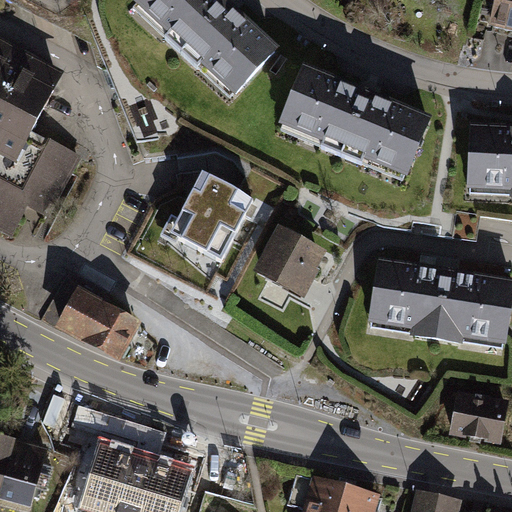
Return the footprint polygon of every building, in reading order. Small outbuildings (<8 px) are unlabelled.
[(225,0),(136,0),(130,6),(235,102),(280,50),(225,0)] [(511,5),(497,2),(491,30),(511,34),(511,5)] [(0,228),(10,234),(24,207),(25,205),(49,217),(69,177),(79,158),(35,135),(64,80),(66,75),(0,40),(0,228)] [(433,119),(305,66),(276,133),(407,185),(433,119)] [(511,128),(472,126),(469,197),(511,199),(511,128)] [(250,202),(202,177),(172,237),(220,261),(250,202)] [(277,228),(253,274),(303,302),(329,254),(277,228)] [(511,315),(511,280),(381,260),(368,329),(507,351),(511,315)] [(143,323),(76,288),(55,330),(118,362),(143,323)] [(511,403),(460,394),(450,438),(504,448),(511,403)] [(77,401),(61,437),(95,452),(111,415),(77,401)] [(126,470),(105,465),(94,511),(171,511),(186,448),(134,436),(126,470)] [(0,438),(0,494),(14,442),(0,438)] [(32,511),(50,450),(14,442),(0,494),(0,508),(12,511),(32,511)] [(376,511),(380,498),(316,480),(306,511),(376,511)] [(417,494),(412,511),(462,511),(464,504),(417,494)]
